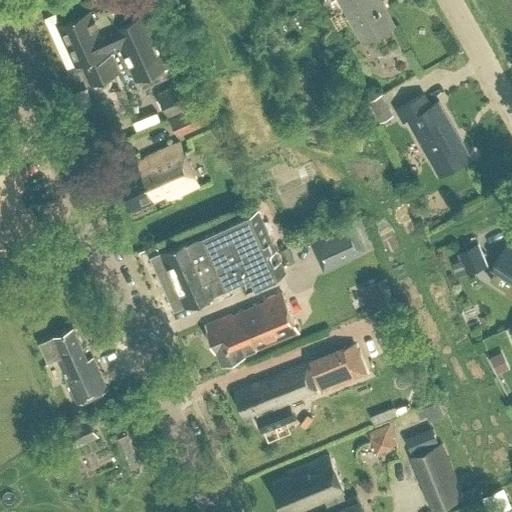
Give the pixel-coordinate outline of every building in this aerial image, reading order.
[(77,63),(86,83),(119,69),(110,48),(122,43),(131,63),(136,76),(159,66),(164,77),(174,72),(169,61),(170,61),(164,47),(143,0),(107,0),(58,22),(77,63)] [(340,0),(364,40),(395,22),(382,0),(340,0)] [(298,9),(289,14),(298,27),(306,21),(298,9)] [(159,92),(169,113),(197,100),(187,79),(159,92)] [(350,90),(350,102),(362,102),(362,90),(350,90)] [(382,91),(368,99),(380,120),(393,112),(382,91)] [(424,91),(399,106),(398,104),(394,106),(396,109),(397,108),(403,119),(408,117),(440,172),(471,155),(439,99),(431,103),(424,91)] [(171,116),(179,133),(210,119),(202,101),(171,116)] [(168,198),(200,183),(181,142),(136,162),(139,167),(118,177),(132,206),(166,191),(168,198)] [(0,163),(13,158),(10,152),(3,153),(0,147),(0,163)] [(13,158),(0,163),(0,235),(36,223),(29,204),(25,205),(19,190),(24,186),(13,158)] [(194,236),(161,250),(174,280),(175,281),(179,289),(179,291),(186,305),(218,291),(216,287),(240,277),(250,272),(251,274),(255,285),(285,271),(280,259),(275,261),(270,249),(275,247),(258,210),(195,238),(194,236)] [(308,234),(322,265),(348,254),(374,243),(360,212),(308,234)] [(511,281),(511,243),(509,241),(492,267),(500,272),(495,280),(507,288),(511,281)] [(460,249),(468,270),(486,264),(479,242),(460,249)] [(288,244),(280,248),(283,255),(291,251),(288,244)] [(369,308),(389,299),(379,277),(360,286),(369,308)] [(248,329),(256,348),(299,330),(295,323),(282,292),(274,295),(248,306),(256,325),(248,329)] [(256,325),(248,306),(205,324),(222,364),(257,350),(256,348),(248,329),(256,325)] [(89,358),(74,326),(40,341),(49,361),(59,356),(79,402),(109,388),(94,355),(89,358)] [(323,387),(334,383),(366,371),(355,342),(311,357),(323,387)] [(502,350),(490,356),(497,372),(509,366),(502,350)] [(291,368),(240,388),(235,390),(245,413),(279,400),(281,403),(317,389),(306,362),(291,368)] [(429,419),(444,414),(438,399),(424,405),(429,419)] [(371,414),(374,421),(397,412),(394,405),(371,414)] [(72,447),(99,435),(90,416),(63,428),(72,447)] [(376,452),(394,445),(393,443),(397,442),(394,434),(396,434),(391,420),(368,429),(370,434),(370,435),(376,452)] [(353,424),(333,433),(342,453),(363,443),(353,424)] [(412,449),(437,440),(432,427),(407,437),(412,449)] [(441,441),(411,453),(425,488),(455,476),(441,441)] [(330,452),(312,460),(327,495),(332,510),(328,511),(366,511),(359,493),(346,499),(342,489),(345,488),(330,452)] [(140,463),(137,454),(127,458),(131,467),(140,463)] [(285,511),(327,495),(312,460),(289,469),(291,473),(272,480),(285,511)] [(477,483),(466,488),(471,500),(482,495),(477,483)]
